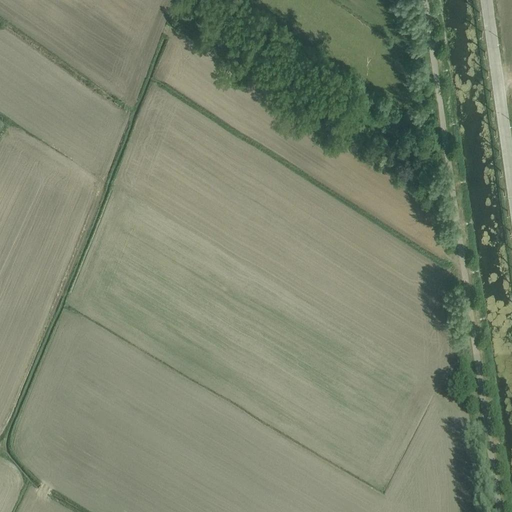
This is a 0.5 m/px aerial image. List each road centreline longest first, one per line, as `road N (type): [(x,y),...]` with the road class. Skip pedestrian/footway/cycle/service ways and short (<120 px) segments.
road 1 (unclassified): [(425,0),(498,511)]
road 2 (tertiary): [(485,0),(511,188)]
